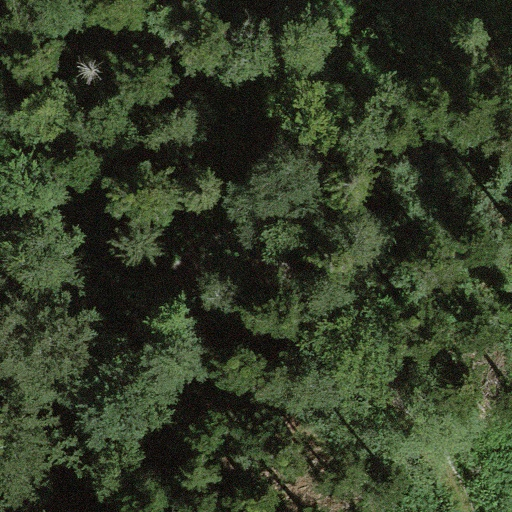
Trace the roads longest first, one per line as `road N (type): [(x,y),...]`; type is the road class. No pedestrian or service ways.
road 1 (track): [(472,511),(454,473),(342,322),(234,209),(154,303),(35,511)]
road 2 (track): [(379,0),(279,117),(234,209)]
